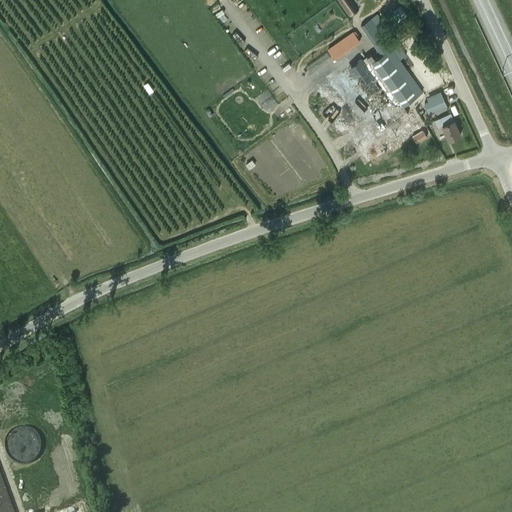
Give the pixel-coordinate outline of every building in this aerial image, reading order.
[(352,13),(355,11),(358,9),(352,0),(337,0),(348,16),(352,13)] [(370,32),(367,34),(377,49),(387,41),(393,37),(383,23),(370,32)] [(398,43),(392,48),(400,59),(406,55),(398,43)] [(256,97),(268,113),(279,104),(266,89),(256,97)] [(442,94),(424,102),(429,113),(447,104),(442,94)] [(451,113),(439,118),(434,121),(438,128),(442,125),(449,140),(460,134),(451,113)] [(423,130),(413,136),(417,143),(427,137),(423,130)] [(21,455),(20,460),(35,462),(38,432),(17,430),(15,455),(21,455)] [(12,511),(0,476),(0,511),(12,511)]
